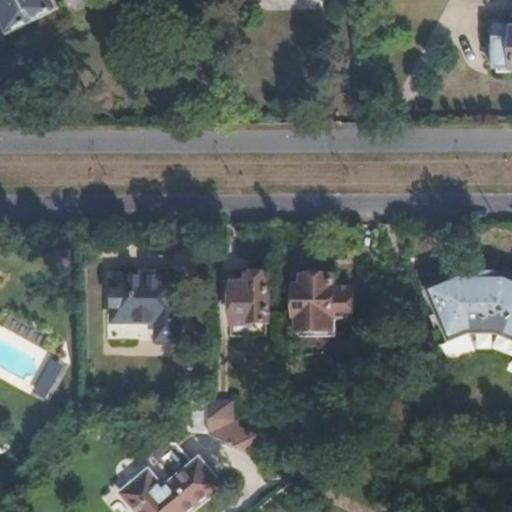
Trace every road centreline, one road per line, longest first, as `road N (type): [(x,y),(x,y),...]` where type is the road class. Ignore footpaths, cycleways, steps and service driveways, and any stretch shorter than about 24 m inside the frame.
road 1 (residential): [(0,205),(511,203)]
road 2 (residential): [(511,141),(0,142)]
